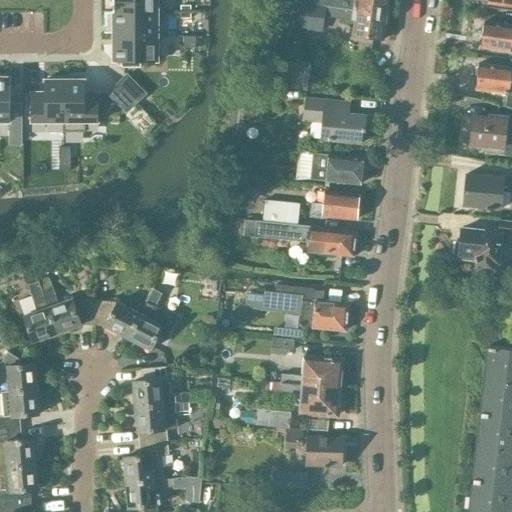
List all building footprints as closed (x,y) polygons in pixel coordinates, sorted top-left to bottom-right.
[(162,0),(113,0),(113,12),(163,12),(163,6),(162,0)] [(323,0),(323,8),(337,10),(356,13),(386,17),(388,0),(323,0)] [(511,0),(487,0),(487,7),(511,10),(511,0)] [(383,40),(386,17),(356,13),(337,10),(323,8),(306,5),(304,6),(301,29),(322,32),(324,17),(355,21),(353,35),(383,40)] [(163,12),(113,12),(113,36),(163,36),(163,12)] [(511,27),(484,24),(481,49),(511,53),(511,27)] [(163,36),(113,36),(113,61),(123,61),(122,66),(139,66),(139,61),(158,61),(158,37),(163,37),(163,36)] [(195,36),(183,36),(183,47),(196,47),(195,36)] [(511,82),(509,82),(511,67),(479,63),(476,89),(508,93),(505,107),(511,108),(511,82)] [(125,73),(105,93),(125,112),(145,91),(125,73)] [(10,77),(0,76),(0,121),(10,122),(10,77)] [(44,93),(31,93),(31,122),(64,122),(64,131),(65,131),(65,77),(49,77),(49,79),(44,79),(44,93)] [(80,77),(65,77),(65,131),(85,132),(85,122),(98,122),(98,93),(85,93),(85,79),(80,79),(80,77)] [(366,131),(367,118),(349,117),(350,102),(305,97),(304,115),(323,117),(321,139),(362,143),(363,131),(366,131)] [(492,118),(472,116),(469,145),(484,146),(483,153),(504,155),(506,131),(511,132),(511,117),(492,115),(492,118)] [(65,147),(59,147),(59,159),(70,159),(70,147),(65,147)] [(365,164),(362,160),(363,158),(313,153),(310,179),(360,184),(361,172),(365,169),(365,164)] [(70,159),(59,159),(59,171),(65,171),(70,171),(70,159)] [(502,178),(465,174),(462,206),(499,209),(502,178)] [(359,198),(359,194),(325,191),(324,204),(312,203),(310,215),(357,219),(358,208),(360,203),(359,198)] [(264,199),(264,200),(248,198),(246,220),(298,224),(300,203),(264,199)] [(353,255),(355,233),(323,230),(324,227),(298,224),(246,220),(244,234),(255,235),(255,236),(309,242),(308,251),(353,255)] [(479,232),(460,230),(458,246),(456,245),(455,255),(458,255),(457,257),(473,259),(473,262),(475,263),(475,268),(478,272),(488,273),(492,270),(493,263),(494,264),(497,244),(499,244),(501,234),(505,234),(504,241),(511,242),(511,222),(498,221),(497,233),(479,231),(479,232)] [(57,334),(47,306),(42,291),(38,281),(28,285),(37,310),(23,315),(34,342),(57,334)] [(93,324),(95,299),(72,298),(58,303),(52,287),(42,291),(47,306),(57,334),(81,325),(81,323),(93,324)] [(162,294),(153,289),(145,304),(154,309),(162,294)] [(127,338),(140,312),(118,301),(95,299),(93,324),(106,325),(105,326),(119,333),(127,338)] [(346,330),(348,304),(303,300),(300,326),(346,330)] [(163,324),(140,312),(127,338),(150,350),(163,324)] [(272,339),(272,349),(293,351),(294,340),(272,339)] [(511,346),(490,344),(486,377),(511,380),(511,346)] [(37,388),(35,363),(20,365),(19,360),(8,352),(0,363),(0,375),(2,377),(2,382),(0,382),(0,391),(1,391),(9,390),(37,388)] [(339,389),(340,376),(343,373),(344,366),(341,363),(341,361),(322,359),(322,357),(304,355),(302,385),(339,389)] [(171,381),(167,379),(166,367),(141,369),(142,381),(133,381),(135,407),(164,404),(192,402),(191,392),(172,394),(171,381)] [(294,375),(282,374),(281,383),(293,384),(294,375)] [(511,380),(486,377),(482,410),(511,413),(511,380)] [(293,384),(281,383),(267,381),(266,390),(292,392),(293,384)] [(341,403),(338,399),(339,389),(302,385),(299,414),(317,416),(317,413),(336,415),(337,412),(340,410),(341,403)] [(40,414),(37,388),(9,390),(1,391),(3,415),(0,415),(0,428),(20,426),(19,416),(40,414)] [(166,429),(164,404),(135,407),(138,432),(139,432),(140,444),(168,441),(167,429),(166,429)] [(290,428),(291,412),(257,409),(256,425),(290,428)] [(511,413),(482,410),(478,444),(511,447),(511,413)] [(35,454),(34,439),(21,440),(20,426),(0,428),(0,467),(36,464),(35,455),(37,454),(37,453),(35,454)] [(300,447),(300,437),(301,435),(287,434),(287,447),(300,447)] [(341,465),(342,438),(300,437),(300,447),(308,448),(307,464),(325,465),(325,467),(328,467),(328,465),(341,465)] [(169,454),(168,441),(140,444),(141,456),(124,457),(126,483),(154,481),(164,480),(162,455),(169,454)] [(511,447),(478,444),(475,477),(511,480),(511,447)] [(37,473),(36,464),(0,467),(0,504),(31,501),(30,490),(38,489),(37,474),(39,474),(39,473),(37,473)] [(273,485),(305,487),(306,472),(273,471),(273,485)] [(189,477),(172,478),(173,489),(188,487),(186,501),(199,503),(201,478),(189,477)] [(511,511),(511,510),(511,501),(511,480),(475,477),(471,510),(492,511),(511,511)] [(156,511),(154,481),(126,483),(128,508),(136,507),(136,511),(156,511)] [(32,511),(31,501),(0,504),(0,511),(32,511)]
